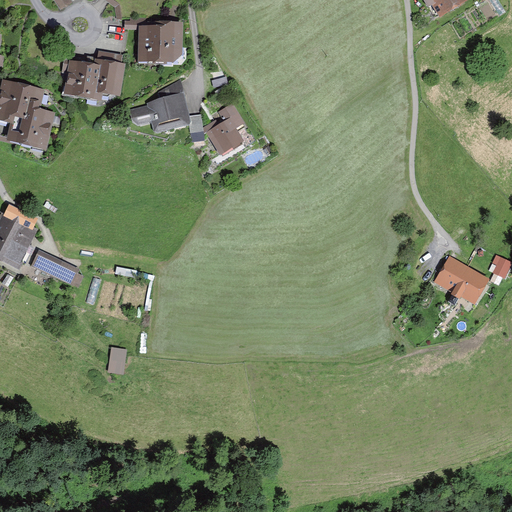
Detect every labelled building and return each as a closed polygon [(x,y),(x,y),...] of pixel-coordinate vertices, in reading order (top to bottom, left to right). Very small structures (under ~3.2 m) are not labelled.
[(435,0),(444,13),(463,1),(461,0),(435,0)] [(157,30),(142,30),(142,59),(147,59),(147,62),(160,62),(160,60),(173,60),(173,57),(179,52),(180,26),(157,26),(157,30)] [(99,53),(98,63),(66,57),(63,72),(71,73),(68,92),(100,98),(101,90),(118,93),(122,67),(120,67),(122,57),(99,53)] [(41,92),(5,84),(0,105),(0,118),(14,121),(10,139),(44,147),(52,115),(37,112),(41,92)] [(152,108),(134,112),(136,121),(140,123),(155,120),(155,122),(156,122),(157,127),(163,126),(163,128),(165,128),(166,129),(176,127),(175,125),(177,125),(179,122),(186,120),(185,115),(185,114),(182,100),(182,99),(176,95),(160,99),(161,102),(151,104),(152,108)] [(225,121),(209,131),(208,134),(219,151),(239,139),(235,133),(244,128),(232,107),(218,115),(222,120),(223,119),(224,120),(225,120),(225,121)] [(35,221),(10,208),(7,215),(5,214),(0,223),(0,254),(19,264),(21,261),(25,263),(31,251),(26,249),(35,232),(31,228),(35,221)] [(511,261),(497,254),(489,269),(505,278),(511,264),(511,261)] [(37,255),(32,266),(72,285),(77,274),(37,255)] [(482,282),(448,261),(435,282),(454,293),(449,301),(455,305),(461,295),(470,301),(482,282)] [(471,311),(483,320),(491,308),(479,300),(471,311)] [(112,345),(109,370),(126,372),(128,347),(112,345)]
